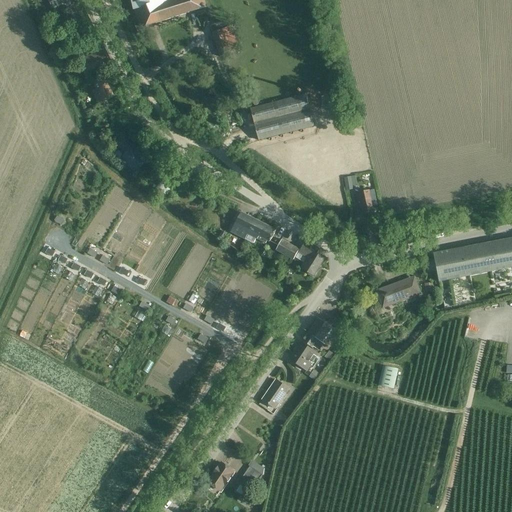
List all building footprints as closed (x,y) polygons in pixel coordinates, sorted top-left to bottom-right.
[(131,0),(134,10),(142,29),(206,9),(204,0),(131,0)] [(223,28),(211,32),(220,57),(232,53),(223,28)] [(105,48),(78,62),(86,78),(101,71),(113,65),(105,48)] [(103,76),(91,82),(95,89),(92,91),(98,102),(103,100),(113,95),(103,76)] [(258,140),(314,126),(309,109),(306,94),(250,108),(258,140)] [(119,145),(117,146),(125,153),(119,160),(136,173),(142,166),(149,158),(124,138),(123,139),(119,145)] [(179,180),(185,172),(174,165),(169,173),(165,170),(154,186),(167,195),(177,179),(179,180)] [(351,176),(344,178),(346,190),(353,189),(351,176)] [(378,205),(374,190),(369,191),(369,190),(355,193),(358,207),(361,207),(363,215),(374,213),(372,206),(378,205)] [(235,226),(232,233),(245,239),(254,243),(256,239),(257,239),(266,244),(267,241),(270,243),(276,231),(241,214),(235,226)] [(62,225),(65,221),(57,216),(54,220),(62,225)] [(511,238),(434,254),(439,282),(511,267),(511,238)] [(299,249),(282,240),(276,250),(293,260),(299,249)] [(298,252),(295,258),(304,263),(301,268),(313,276),(314,275),(324,258),(316,254),(319,249),(305,241),(302,246),(300,250),(298,252)] [(48,247),(45,252),(52,256),(55,251),(48,247)] [(88,253),(95,257),(98,253),(90,249),(88,253)] [(61,255),(58,259),(65,263),(68,259),(61,255)] [(110,260),(103,256),(100,260),(108,264),(110,260)] [(74,262),(71,267),(78,271),(81,266),(74,262)] [(122,267),(119,272),(126,276),(129,271),(122,267)] [(87,270),(84,274),(91,278),(94,273),(87,270)] [(376,290),(383,309),(422,294),(415,276),(376,290)] [(100,277),(97,282),(105,286),(107,281),(100,277)] [(139,277),(137,282),(144,286),(147,281),(139,277)] [(114,286),(112,291),(119,295),(122,290),(114,286)] [(193,294),(189,301),(194,304),(198,297),(193,294)] [(142,301),(139,306),(147,311),(150,306),(149,305),(142,301)] [(183,308),(191,313),(193,308),(186,304),(183,308)] [(174,326),(176,320),(169,316),(166,321),(174,326)] [(214,320),(207,316),(204,320),(212,325),(214,320)] [(314,346),(320,350),(324,344),(325,345),(335,330),(317,318),(302,340),(313,348),(314,346)] [(219,323),(217,328),(223,331),(226,327),(219,323)] [(205,343),(208,338),(201,334),(198,339),(205,343)] [(301,343),(290,359),(307,371),(318,354),(301,343)] [(329,351),(324,358),(330,361),(334,355),(329,351)] [(383,366),(378,385),(394,389),(398,369),(383,366)] [(313,370),(309,376),(315,380),(319,374),(314,371),(313,370)] [(276,380),(262,399),(275,408),(289,389),(276,380)] [(250,467),(243,477),(260,488),(264,468),(252,460),(248,466),(250,467)] [(208,481),(221,491),(234,471),(221,462),(208,481)] [(239,485),(235,491),(242,496),(244,494),(247,490),(239,485)]
